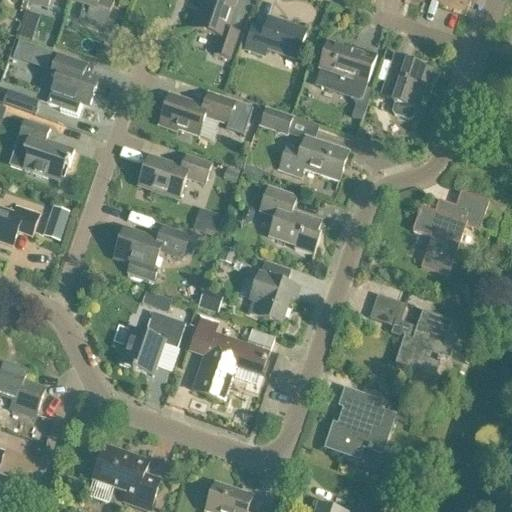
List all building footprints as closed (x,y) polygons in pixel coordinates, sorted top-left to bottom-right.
[(30,0),(29,5),(48,12),(51,0),(52,0),(71,6),(73,0),(30,0)] [(73,0),(71,6),(83,10),(79,23),(86,25),(105,31),(115,3),(106,0),(73,0)] [(229,64),(238,37),(227,33),(238,2),(232,0),(205,0),(199,19),(197,18),(192,33),(220,42),(214,59),(229,64)] [(298,64),(307,35),(269,22),(266,33),(254,29),(246,53),(265,60),(268,53),(298,64)] [(366,93),(378,60),(364,55),(362,58),(329,47),(319,73),(321,73),(315,91),(352,104),(356,111),(354,117),(363,121),(372,95),(366,93)] [(394,104),(393,107),(395,107),(392,116),(394,120),(409,125),(413,123),(416,114),(418,115),(432,74),(407,66),(408,63),(395,59),(381,100),(394,104)] [(58,60),(54,71),(51,79),(57,81),(47,109),(61,113),(60,115),(78,122),(82,109),(80,109),(81,106),(90,109),(98,86),(77,79),(80,68),(58,60)] [(229,130),(236,108),(209,98),(204,111),(170,100),(159,130),(178,136),(178,134),(199,142),(206,122),(229,130)] [(260,133),(287,142),(294,124),(266,114),(260,133)] [(26,126),(20,143),(10,169),(60,187),(65,171),(69,172),(75,156),(46,146),(51,134),(26,126)] [(349,156),(306,141),(301,156),(286,151),(278,174),(302,182),(304,175),(339,187),(349,156)] [(206,189),(212,170),(186,161),(182,172),(148,161),(138,191),(179,205),(187,182),(206,189)] [(316,241),(320,227),(292,218),(297,201),(267,192),(259,218),(274,223),(268,242),(296,251),(295,254),(314,260),(320,242),(316,241)] [(479,235),(489,207),(461,197),(456,211),(439,205),(435,216),(421,211),(413,236),(431,242),(421,272),(448,281),(459,248),(460,248),(466,231),(479,235)] [(32,242),(40,219),(17,211),(14,218),(0,213),(0,247),(13,251),(18,237),(32,242)] [(220,237),(224,216),(199,212),(195,233),(220,237)] [(66,229),(48,223),(42,238),(61,244),(66,229)] [(160,255),(183,263),(190,241),(163,231),(158,245),(124,233),(114,263),(131,269),(128,278),(153,286),(157,275),(154,274),(160,255)] [(265,267),(258,286),(250,308),(252,309),(248,319),(281,330),(295,290),(287,287),(291,276),(265,267)] [(449,363),(461,329),(422,315),(416,332),(400,326),(406,310),(378,300),(370,323),(393,331),(390,338),(403,343),(394,369),(411,375),(412,371),(435,379),(442,361),(449,363)] [(177,354),(186,329),(153,318),(146,339),(131,334),(119,369),(152,381),(163,349),(177,354)] [(194,396),(224,406),(232,382),(251,388),(253,383),(259,385),(268,359),(213,340),(217,330),(201,324),(191,355),(206,361),(194,396)] [(0,366),(0,400),(14,405),(10,414),(35,423),(45,393),(24,386),(28,376),(0,366)] [(383,458),(394,427),(376,421),(381,406),(345,394),(340,410),(349,414),(343,432),(334,428),(325,452),(359,464),(363,451),(383,458)] [(140,511),(151,511),(161,485),(145,479),(150,466),(105,451),(92,486),(126,497),(123,506),(140,511)] [(0,466),(3,456),(0,455),(0,511),(2,511),(12,484),(0,480),(0,466)] [(215,488),(206,511),(249,511),(253,501),(215,488)]
